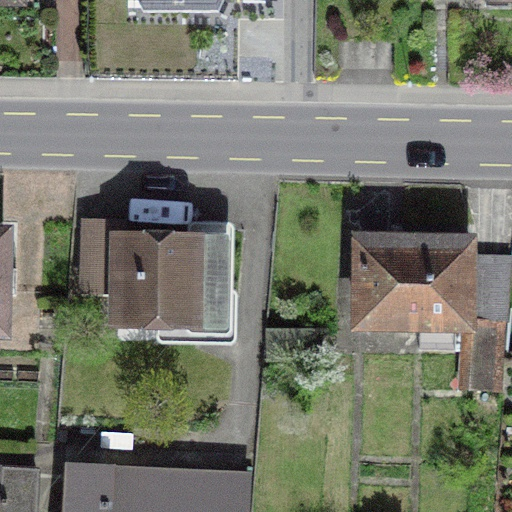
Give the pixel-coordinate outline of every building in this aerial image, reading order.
[(511,0),(432,0),(433,14),(511,13),(511,0)] [(468,236),(340,233),(338,343),(465,346),(468,236)] [(219,239),(98,238),(97,336),(217,338),(219,239)] [(237,511),(239,478),(52,469),(49,511),(237,511)] [(28,511),(30,484),(0,481),(0,511),(28,511)]
